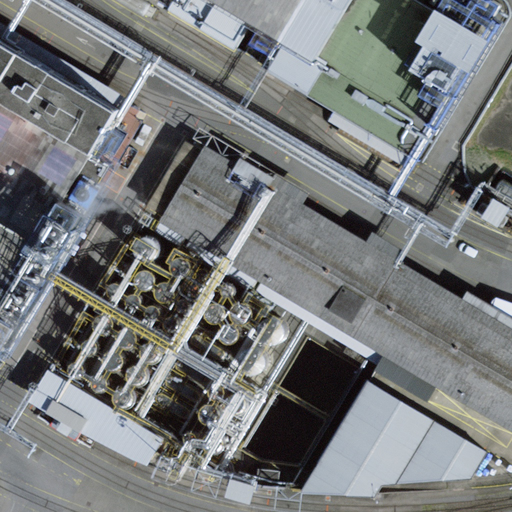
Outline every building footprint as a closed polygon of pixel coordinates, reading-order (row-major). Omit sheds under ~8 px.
[(363,0),(238,0),(334,54),(363,0)] [(501,28),(459,1),(436,37),(478,64),(501,28)] [(0,312),(122,109),(0,36),(0,312)] [(511,330),(204,149),(164,217),(511,421),(511,330)] [(511,179),(494,169),(474,205),(511,223),(511,179)] [(310,322),(150,232),(44,404),(182,472),(225,471),(310,322)]
